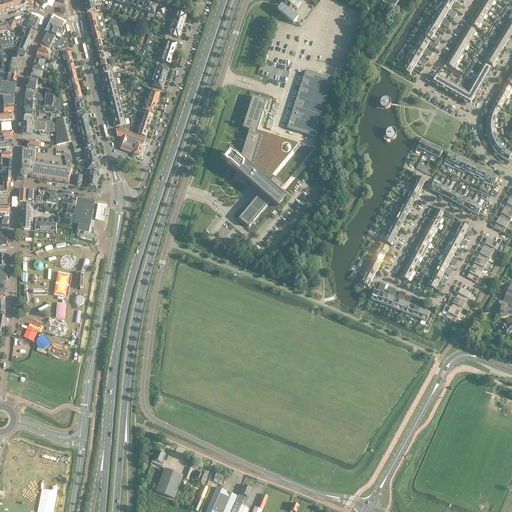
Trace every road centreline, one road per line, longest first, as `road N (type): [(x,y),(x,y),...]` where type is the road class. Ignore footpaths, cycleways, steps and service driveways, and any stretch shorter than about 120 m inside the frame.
road 1 (tertiary): [(370,508),(180,433),(152,418),(142,399),(168,244),(247,0)]
road 2 (primary): [(223,0),(136,259),(106,449)]
road 3 (primary): [(124,396),(149,261),(235,0)]
road 4 (secondary): [(84,432),(119,197)]
road 5 (residential): [(481,227),(441,303),(386,280),(433,202)]
road 6 (residential): [(14,196),(1,406)]
road 7 (residential): [(147,168),(200,10)]
road 8 (residential): [(476,118),(420,84),(471,0)]
road 9 (secondary): [(109,155),(72,6)]
road 10 (secondary): [(370,508),(431,394)]
